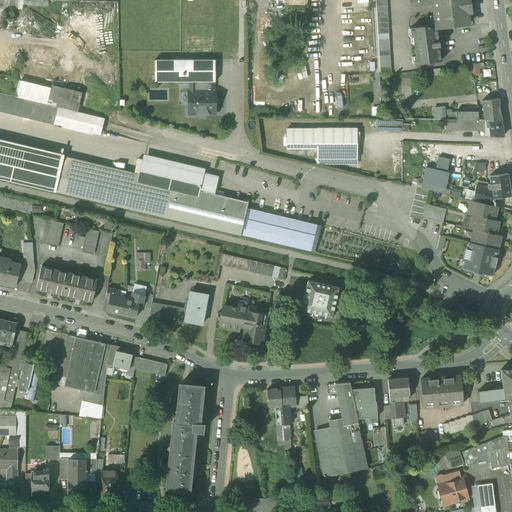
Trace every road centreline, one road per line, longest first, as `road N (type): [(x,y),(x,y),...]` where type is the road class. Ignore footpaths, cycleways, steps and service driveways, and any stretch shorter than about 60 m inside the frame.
road 1 (residential): [(253,183),(409,229),(446,280),(497,303)]
road 2 (residential): [(227,377),(149,338),(0,301)]
road 3 (residential): [(450,365),(227,377)]
road 4 (residential): [(215,511),(227,377)]
